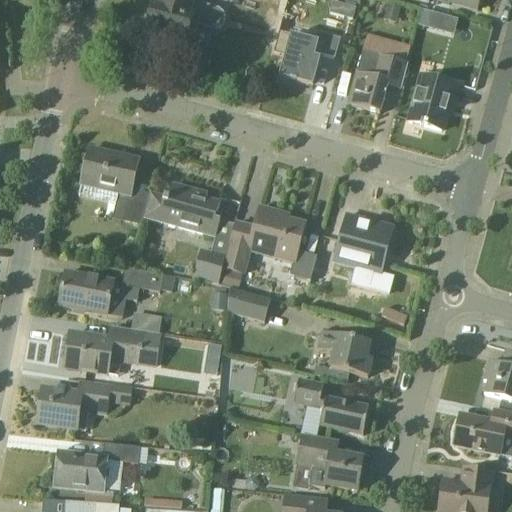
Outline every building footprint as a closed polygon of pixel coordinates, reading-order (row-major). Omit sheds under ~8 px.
[(147,32),(190,44),(194,29),(214,34),(214,33),(226,36),(231,17),(219,14),(220,12),(175,0),(158,0),(156,9),(153,8),(147,32)] [(449,0),(448,4),(477,12),(480,0),(449,0)] [(399,9),(387,5),(382,21),(395,25),(399,9)] [(291,37),(279,80),(308,87),(312,73),(317,75),(322,57),(335,60),(341,41),(317,34),(315,43),(291,37)] [(408,66),(392,61),(379,58),(374,79),(357,75),(348,107),(380,116),(387,88),(401,92),(408,66)] [(453,101),(457,86),(422,76),(408,122),(442,132),(450,101),(453,101)] [(129,199),(139,161),(92,149),(80,195),(115,205),(111,220),(140,228),(147,203),(129,199)] [(150,194),(143,220),(215,239),(220,222),(215,221),(219,204),(206,201),(207,195),(175,186),(171,200),(150,194)] [(235,224),(223,271),(243,276),(250,252),(293,263),(290,276),(311,281),(317,257),(298,252),(305,225),(293,222),(281,219),(282,215),(260,209),(254,229),(235,224)] [(393,228),(347,216),(334,263),(380,276),(393,228)] [(225,258),(200,252),(192,281),(217,288),(225,258)] [(66,273),(59,306),(107,316),(111,298),(138,303),(140,290),(160,294),(164,276),(127,269),(123,285),(114,283),(66,273)] [(239,291),(242,278),(225,273),(221,287),(239,291)] [(227,314),(264,325),(271,301),(229,290),(227,314)] [(321,296),(311,293),(307,307),(317,310),(321,296)] [(227,296),(225,296),(216,295),(213,295),(211,312),(226,313),(227,296)] [(151,319),(149,334),(158,336),(161,320),(151,319)] [(117,343),(70,336),(65,369),(108,376),(108,374),(100,373),(103,359),(156,368),(161,336),(120,330),(117,343)] [(334,354),(331,370),(316,367),(314,378),(349,386),(351,374),(368,378),(372,360),(367,359),(370,343),(323,334),(319,351),(334,354)] [(206,362),(219,364),(221,348),(208,346),(206,362)] [(480,395),(502,401),(511,403),(511,368),(489,362),(480,395)] [(369,408),(321,398),(324,386),(298,380),(293,402),(319,408),(319,407),(323,408),(319,426),(363,435),(369,408)] [(81,382),(79,395),(43,390),(37,424),(76,430),(79,412),(106,415),(108,403),(130,406),(132,390),(81,382)] [(511,403),(502,401),(499,412),(511,415),(511,403)] [(511,415),(499,412),(495,411),(492,424),(460,417),(454,448),(511,460),(511,415)] [(357,493),(363,461),(337,456),(339,445),(303,438),(298,467),(314,470),(310,489),(324,492),(325,487),(357,493)] [(103,458),(59,453),(54,488),(104,494),(107,463),(139,466),(141,449),(104,445),(103,458)] [(448,484),(443,483),(438,511),(486,511),(492,474),(465,470),(463,488),(448,485),(448,484)] [(246,482),(245,488),(249,492),(255,492),(259,489),(259,483),(256,479),(250,479),(246,482)] [(222,511),(225,493),(212,491),(210,511),(222,511)] [(326,511),(327,502),(286,498),(284,511),(326,511)] [(173,511),(174,503),(151,502),(151,510),(173,511)] [(119,511),(120,507),(96,506),(76,505),(56,503),(55,511),(119,511)]
